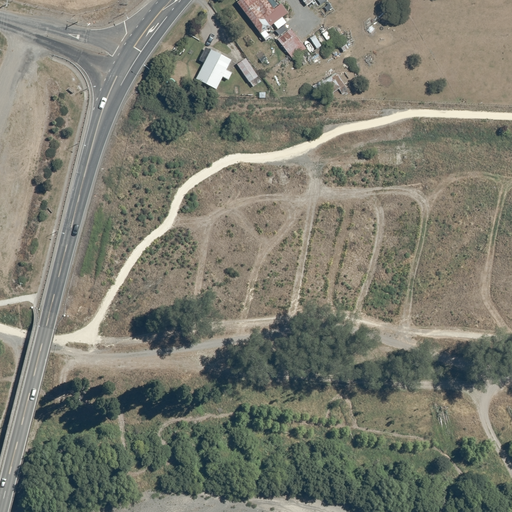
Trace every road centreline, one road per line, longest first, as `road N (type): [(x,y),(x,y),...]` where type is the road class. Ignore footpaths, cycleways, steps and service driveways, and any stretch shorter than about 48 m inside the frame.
road 1 (trunk): [(0,506),(97,122),(125,61)]
road 2 (unclassified): [(0,20),(125,61)]
